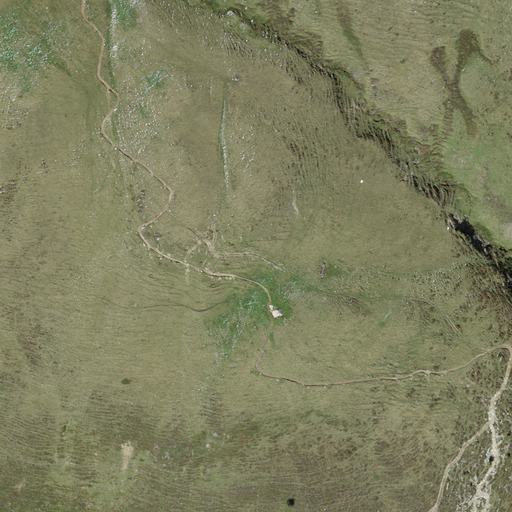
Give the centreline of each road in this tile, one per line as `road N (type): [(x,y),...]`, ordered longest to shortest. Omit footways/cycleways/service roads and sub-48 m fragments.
road 1 (track): [(487,351),(465,341),(434,305),(313,289),(258,257),(211,250),(165,210)]
road 2 (track): [(211,250),(223,85),(84,0)]
